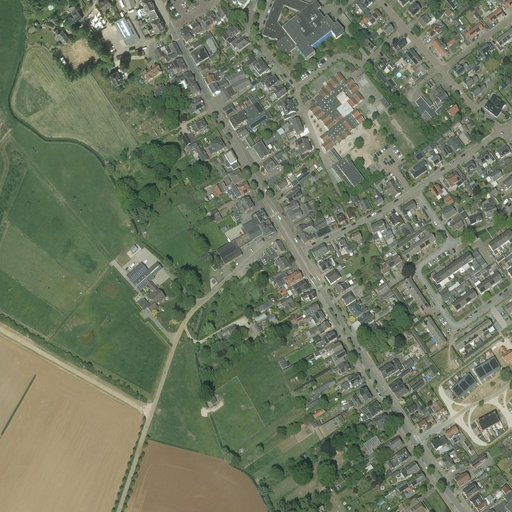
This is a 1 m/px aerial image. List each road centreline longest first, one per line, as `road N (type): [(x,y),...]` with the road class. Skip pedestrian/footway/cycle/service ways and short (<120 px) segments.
road 1 (unclassified): [(118,511),(179,332),(232,274)]
road 2 (secondary): [(414,443),(298,253)]
road 3 (secondary): [(285,233),(213,108)]
road 4 (residential): [(416,269),(454,328),(511,290)]
road 5 (residential): [(298,253),(414,190)]
road 6 (residential): [(299,87),(336,58),(366,63),(405,28)]
